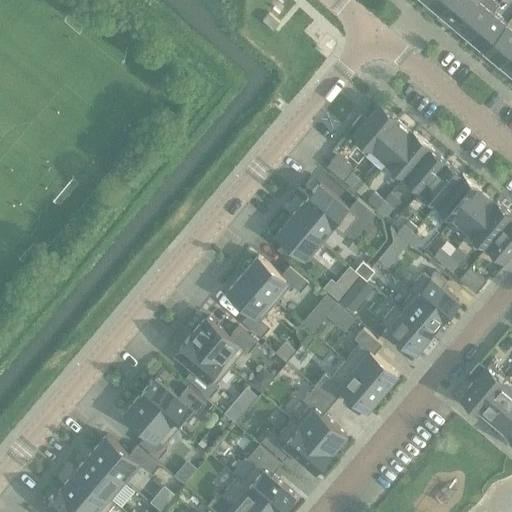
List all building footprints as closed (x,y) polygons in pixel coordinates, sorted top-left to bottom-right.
[(451,0),(426,0),(441,12),(451,0)] [(451,0),(441,12),(456,25),(476,0),(451,0)] [(499,3),(495,0),(476,0),(456,25),(470,37),(499,3)] [(500,4),(499,3),(470,37),(485,50),(508,23),(494,11),(500,4)] [(269,13),(263,20),(274,29),(280,22),(269,13)] [(511,47),(511,26),(508,23),(485,50),(500,62),(511,47)] [(511,47),(500,62),(511,72),(511,47)] [(397,119),(399,117),(381,102),(368,118),(362,113),(352,125),(357,130),(353,135),(370,150),(373,147),(397,119)] [(397,119),(373,147),(389,160),(414,131),(414,130),(412,132),(397,119)] [(414,131),(389,160),(406,174),(431,144),(414,131)] [(422,188),(446,160),(430,147),(432,145),(431,144),(406,174),(422,188)] [(345,179),(351,172),(355,168),(338,153),(327,165),(345,179)] [(422,188),(419,192),(435,205),(462,174),(446,160),(422,188)] [(345,179),(354,187),(360,179),(351,172),(345,179)] [(462,174),(435,205),(453,220),(456,217),(479,189),(481,187),(463,172),(462,174)] [(352,209),(320,182),(305,199),(337,226),(344,232),(359,215),(352,209)] [(497,200),(496,200),(495,201),(479,189),(456,217),(472,230),(497,200)] [(384,200),(375,192),(369,199),(378,207),(384,200)] [(305,199),(291,216),(323,242),(337,226),(305,199)] [(387,215),(393,207),(384,200),(378,207),(387,215)] [(511,213),(497,200),(472,230),(487,243),(511,214),(511,213)] [(373,211),(367,206),(359,215),(366,221),(373,211)] [(510,259),(511,256),(511,214),(487,243),(484,247),(502,262),(507,256),(510,259)] [(293,247),(294,247),(291,250),(303,261),(306,258),(308,260),(323,242),(291,216),(277,233),(293,247)] [(413,232),(404,224),(398,232),(407,240),(413,232)] [(423,240),(413,232),(407,240),(416,247),(423,240)] [(450,255),(441,248),(435,255),(444,263),(450,255)] [(387,249),(379,258),(389,266),(397,257),(387,249)] [(259,254),(243,272),(277,301),(292,283),(282,274),(259,254)] [(453,271),(459,263),(450,255),(444,263),(453,271)] [(363,260),(355,270),(360,273),(361,275),(369,265),(367,263),(363,260)] [(292,283),(301,291),(309,281),(290,265),(282,274),(292,283)] [(369,265),(361,275),(367,280),(375,270),(372,267),(369,265)] [(470,265),(460,277),(477,292),(480,289),(487,280),(470,265)] [(350,266),(340,278),(350,285),(360,273),(355,270),(350,266)] [(414,291),(445,318),(460,300),(443,286),(448,280),(436,270),(431,276),(425,271),(410,288),(414,291)] [(277,301),(243,272),(228,291),(251,310),(261,319),(262,318),(277,301)] [(351,288),(341,300),(354,311),(363,299),(351,288)] [(414,291),(400,307),(431,334),(445,318),(414,291)] [(328,292),(320,302),(330,311),(339,301),(328,292)] [(330,311),(328,314),(335,320),(345,307),(339,301),(330,311)] [(416,351),(431,334),(400,307),(396,304),(381,321),(388,327),(383,333),(394,343),(400,337),(402,339),(416,351)] [(262,318),(261,319),(251,310),(243,320),(262,336),(271,326),(262,318)] [(246,349),(246,348),(231,335),(207,315),(192,333),(231,366),(246,349)] [(239,325),(231,335),(246,348),(246,349),(249,352),(258,341),(239,325)] [(364,327),(355,337),(361,342),(361,341),(375,352),(375,353),(383,344),(364,327)] [(195,367),(215,384),(231,366),(192,333),(176,351),(195,367)] [(375,352),(361,341),(361,342),(346,359),(383,391),(398,373),(375,353),(375,352)] [(287,342),(278,352),(287,359),(295,349),(287,342)] [(346,359),(331,377),(344,389),(368,409),(383,391),(346,359)] [(507,376),(490,361),(485,367),(479,362),(469,374),(475,379),(462,395),(479,409),(507,376)] [(195,367),(187,376),(211,396),(219,387),(215,384),(195,367)] [(331,377),(326,372),(315,385),(334,402),(344,389),(331,377)] [(179,427),(194,409),(195,409),(179,395),(156,376),(140,394),(179,427)] [(508,377),(507,376),(479,409),(480,410),(481,408),(497,421),(511,404),(511,386),(505,380),(508,377)] [(315,385),(303,399),(311,405),(312,404),(324,414),(334,402),(315,385)] [(195,409),(194,409),(198,412),(206,402),(187,386),(179,395),(195,409)] [(164,444),(179,427),(140,394),(125,412),(148,432),(164,445),(164,444)] [(236,400),(226,412),(236,420),(246,408),(236,400)] [(347,433),(334,423),(324,414),(312,404),(311,405),(297,421),(293,418),(293,419),(332,451),(347,433)] [(511,404),(497,421),(511,433),(511,436),(511,437),(511,404)] [(300,456),(316,470),(332,451),(293,419),(278,435),(277,437),(293,450),(300,456)] [(277,437),(278,435),(271,429),(262,440),(285,459),(293,450),(277,437)] [(148,432),(140,441),(160,457),(168,447),(164,444),(164,445),(148,432)] [(127,481),(142,464),(142,463),(130,453),(107,434),(92,452),(127,481)] [(272,474),(283,462),(260,443),(249,456),(256,462),(257,461),(272,474)] [(142,464),(153,473),(161,463),(138,444),(130,453),(142,463),(142,464)] [(92,452),(77,469),(116,502),(116,501),(113,498),(127,481),(92,452)] [(279,511),(280,511),(296,494),(290,489),(272,474),(257,461),(256,462),(242,479),(238,476),(279,511)] [(92,511),(107,511),(116,502),(77,469),(62,486),(92,511)] [(279,511),(238,476),(223,493),(222,494),(241,510),(243,511),(279,511)] [(92,511),(62,486),(47,505),(55,511),(92,511)] [(222,494),(223,493),(219,490),(208,503),(218,511),(239,511),(241,510),(222,494)]
